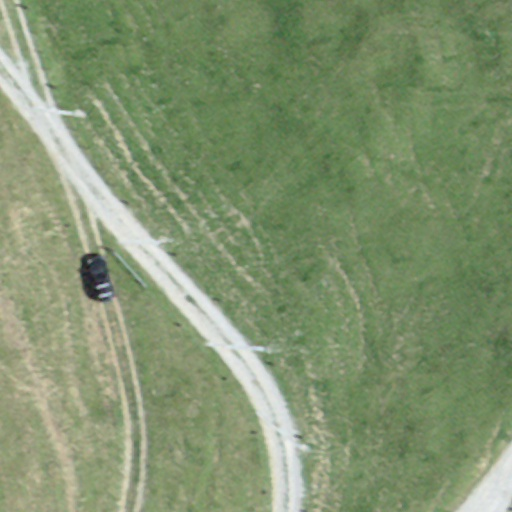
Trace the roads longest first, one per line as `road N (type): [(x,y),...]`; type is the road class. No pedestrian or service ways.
road 1 (track): [(285,511),(286,462),(265,391),(59,139)]
road 2 (track): [(129,511),(139,447),(135,396),(59,139)]
road 3 (track): [(15,0),(59,139)]
